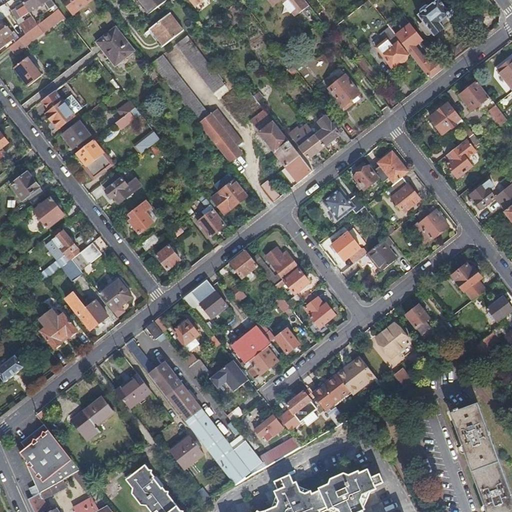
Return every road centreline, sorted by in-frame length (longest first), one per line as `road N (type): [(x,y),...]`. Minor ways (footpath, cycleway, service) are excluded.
road 1 (residential): [(0,91),(161,304)]
road 2 (residential): [(0,430),(161,304)]
road 3 (residential): [(390,126),(511,30)]
road 4 (residential): [(161,304),(278,211)]
road 5 (residential): [(359,320),(475,232)]
road 6 (residential): [(278,211),(390,126)]
road 7 (residential): [(390,126),(475,232)]
road 8 (residential): [(359,320),(278,211)]
road 9 (unknown): [(477,511),(438,416),(445,384)]
